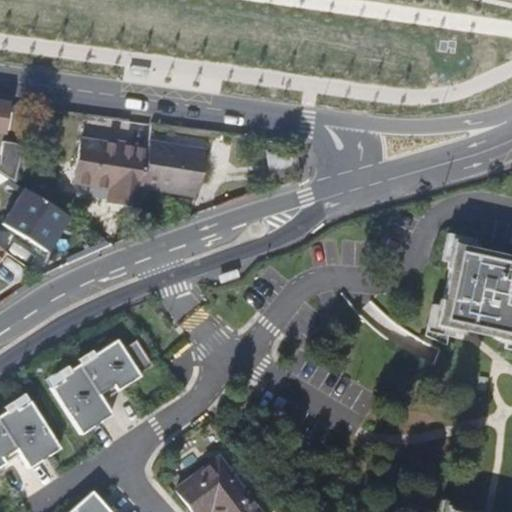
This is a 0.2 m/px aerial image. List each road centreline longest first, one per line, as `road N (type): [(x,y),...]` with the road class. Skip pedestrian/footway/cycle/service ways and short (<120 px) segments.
road 1 (tertiary): [(0,334),(153,255),(360,188)]
road 2 (residential): [(0,80),(332,126)]
road 3 (residential): [(511,128),(332,126)]
road 4 (tertiary): [(360,188),(511,138)]
road 5 (unknown): [(229,369),(348,424)]
